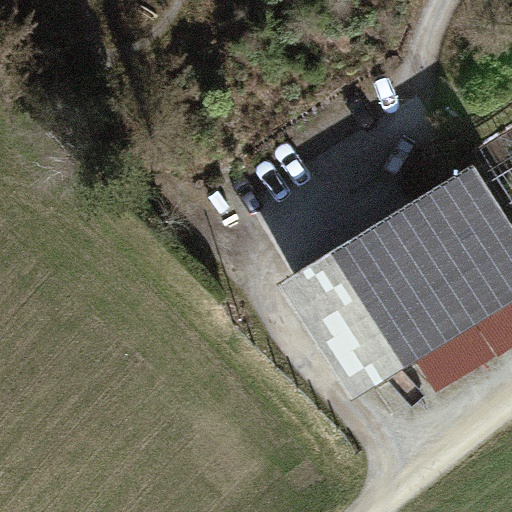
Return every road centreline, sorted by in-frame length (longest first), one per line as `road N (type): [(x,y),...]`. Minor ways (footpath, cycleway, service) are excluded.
road 1 (track): [(418,479),(229,249),(411,137)]
road 2 (track): [(79,0),(140,134),(229,249)]
road 3 (track): [(377,511),(511,410)]
road 4 (track): [(450,0),(415,73),(411,137)]
